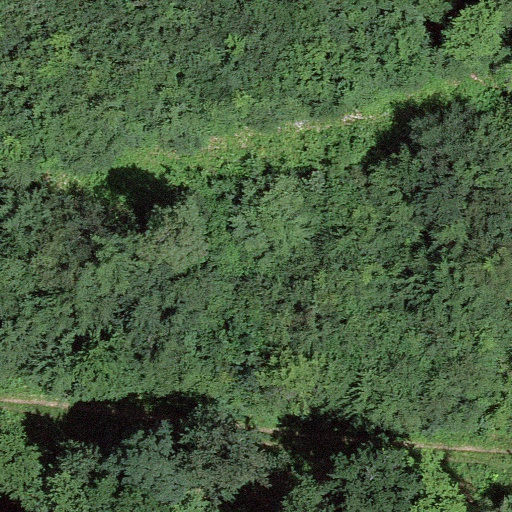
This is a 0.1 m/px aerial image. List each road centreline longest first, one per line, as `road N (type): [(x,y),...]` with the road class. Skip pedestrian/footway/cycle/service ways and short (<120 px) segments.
road 1 (track): [(0,212),(354,133),(511,87)]
road 2 (track): [(511,465),(0,403)]
